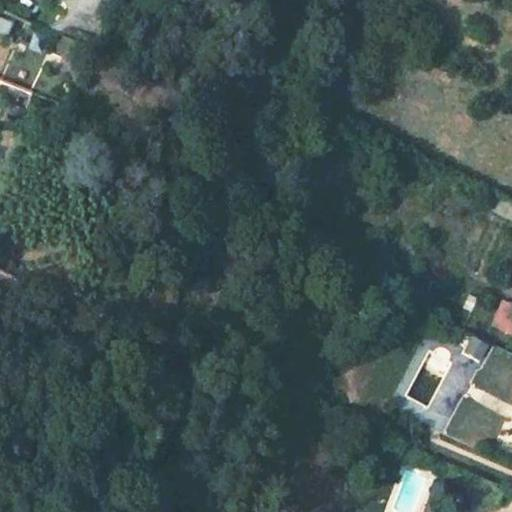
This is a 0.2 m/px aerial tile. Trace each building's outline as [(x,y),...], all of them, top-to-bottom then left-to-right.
[(511,201),(491,192),(484,208),(511,220),(511,201)] [(511,308),(501,303),(491,325),(511,335),(511,308)] [(490,345),(475,337),(467,352),(483,360),(490,345)] [(269,441),(261,468),(280,474),(288,448),(269,441)] [(458,491),(466,472),(449,464),(449,466),(441,484),(458,491)] [(466,472),(458,491),(495,506),(503,488),(466,472)]
